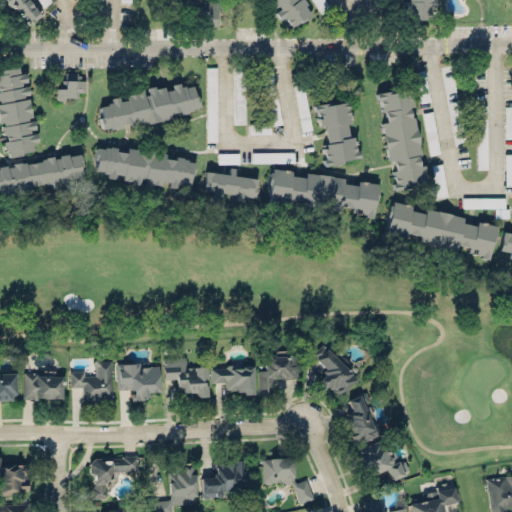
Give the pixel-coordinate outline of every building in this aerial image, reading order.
[(40,15),(34,5),(32,6),(28,0),(6,0),(9,4),(11,3),(14,7),(15,6),(20,14),(22,13),(25,18),(27,23),(29,22),(40,15)] [(216,25),(215,10),(223,9),(222,0),(218,0),(197,1),(198,25),(216,25)] [(289,26),(298,21),(300,22),(310,15),(303,5),(305,4),(302,0),(269,0),(273,7),(276,5),(278,8),(273,12),(278,20),(283,17),(289,26)] [(311,0),(320,13),(329,8),(324,0),(311,0)] [(435,0),(435,10),(429,10),(429,19),(407,19),(408,14),(404,14),(404,0),(435,0)] [(8,148),(9,156),(21,153),(21,152),(32,149),(31,143),(37,141),(35,133),(30,134),(29,129),(34,128),(33,120),(28,121),(27,117),(31,116),(28,99),(24,99),(23,95),(29,94),(27,85),(22,86),(21,83),(27,82),(25,72),(20,73),(18,64),(8,66),(8,63),(0,64),(0,121),(3,121),(4,125),(1,125),(3,134),(6,134),(7,141),(4,141),(6,149),(8,148)] [(206,142),(216,142),(216,67),(205,67),(206,142)] [(413,71),(423,69),(429,101),(419,103),(413,71)] [(245,70),(234,70),(234,123),(244,124),(245,70)] [(263,72),(269,125),(280,124),(274,71),(263,72)] [(56,97),(84,96),(84,80),(77,80),(77,72),(64,72),(65,88),(56,88),(56,97)] [(311,129),(302,81),(292,82),(301,131),(311,129)] [(199,106),(191,108),(191,110),(179,114),(179,111),(168,113),(169,118),(131,126),(131,122),(121,124),(122,127),(114,129),(114,127),(109,129),(108,126),(101,128),(97,106),(107,104),(106,102),(111,101),(109,97),(117,96),(118,101),(126,99),(125,94),(134,93),(134,89),(141,88),(143,95),(147,94),(145,87),(152,85),(153,88),(162,86),(164,91),(172,89),(170,84),(178,82),(179,86),(191,84),(193,95),(196,95),(199,106)] [(374,92),(409,86),(413,107),(410,108),(411,115),(414,114),(422,156),(419,157),(420,164),(424,164),(428,184),(392,191),(391,183),(395,182),(393,171),(395,170),(393,160),(387,161),(380,123),(386,122),(384,111),(381,111),(379,101),(376,102),(374,92)] [(311,104),(349,97),(351,109),(348,109),(350,123),(346,124),(348,136),(352,135),(355,150),(357,150),(359,157),(341,160),(342,162),(323,165),(322,158),(325,158),(323,144),(328,143),(324,124),(318,125),(315,113),(312,113),(311,104)] [(476,169),(487,169),(486,105),(475,105),(476,169)] [(421,112),(432,110),(439,153),(428,155),(421,112)] [(248,134),(269,134),(270,123),(248,123),(248,134)] [(95,147),(93,159),(95,159),(93,170),(101,171),(101,173),(106,173),(106,177),(113,178),(114,173),(122,174),(122,178),(131,180),(130,183),(137,184),(138,177),(143,178),(142,185),(149,186),(149,183),(159,184),(160,180),(168,181),(167,187),(174,188),(175,183),(180,183),(180,182),(188,183),(190,172),(191,173),(193,163),(185,161),(185,160),(180,159),(181,157),(175,156),(174,160),(162,158),(163,153),(126,147),(125,153),(115,151),(115,147),(108,146),(108,147),(103,146),(103,148),(95,147)] [(250,150),(294,151),(294,163),(250,162),(250,150)] [(0,190),(82,179),(78,154),(0,165),(0,190)] [(429,165),(440,163),(446,195),(435,197),(429,165)] [(232,175),(256,178),(253,197),(243,196),(242,201),(233,200),(234,194),(220,192),(220,198),(210,196),(211,191),(201,189),(204,170),(228,174),(229,166),(234,167),(232,175)] [(376,183),(358,181),(357,184),(343,183),(344,177),(305,172),(304,177),(290,175),(291,171),(271,168),(271,172),(269,171),(268,178),(270,178),(267,199),(288,203),(289,198),(301,200),(300,204),(338,210),(339,206),(344,207),(348,207),(351,207),(350,211),(365,214),(364,217),(371,217),(374,200),(376,200),(377,194),(378,188),(375,187),(376,183)] [(504,197),(462,197),(462,208),(504,208),(504,197)] [(491,241),(487,257),(483,256),(484,253),(471,250),(472,246),(456,242),(454,249),(418,240),(419,235),(408,232),(405,237),(382,231),(391,198),(413,204),(412,208),(422,211),(423,206),(465,216),(463,222),(475,225),(476,219),(495,224),(494,229),(497,230),(494,242),(491,241)] [(511,233),(503,232),(499,249),(509,252),(508,258),(511,258),(511,233)] [(310,354),(327,372),(319,379),(337,398),(357,379),(322,343),(310,354)] [(297,377),(296,355),(292,353),(288,353),(286,355),(274,356),(272,354),(268,355),(264,358),(265,364),(263,364),(264,370),(257,370),(258,393),(270,393),(269,376),(272,376),(272,378),(297,377)] [(206,396),(197,397),(197,395),(193,396),(193,392),(180,392),(180,389),(176,389),(175,378),(163,378),(162,357),(185,356),(185,366),(193,366),(193,367),(204,366),(206,396)] [(70,386),(69,372),(82,371),(82,376),(94,376),(94,368),(92,366),(91,362),(94,359),(97,358),(100,361),(109,360),(110,397),(93,397),(93,400),(81,401),(80,385),(70,386)] [(116,363),(116,389),(130,388),(130,399),(147,399),(147,392),(158,391),(158,365),(140,366),(140,362),(116,363)] [(242,394),(253,394),(252,365),(240,365),(240,368),(230,368),(230,364),(211,364),(211,367),(209,367),(210,382),(224,382),(225,388),(230,388),(230,390),(235,390),(235,392),(242,392),(242,394)] [(22,371),(21,398),(36,399),(36,398),(62,399),(62,376),(35,375),(33,372),(22,371)] [(0,399),(15,399),(14,373),(0,372),(0,399)] [(383,434),(379,421),(374,423),(363,392),(346,399),(350,410),(342,413),(353,444),(383,434)] [(367,477),(385,469),(390,480),(403,475),(402,471),(408,469),(403,460),(398,463),(397,461),(390,464),(391,461),(390,457),(387,456),(386,455),(385,456),(382,446),(358,457),(367,477)] [(91,497),(103,497),(105,495),(105,490),(104,489),(103,480),(106,480),(108,479),(110,478),(110,470),(135,469),(135,455),(121,455),(121,457),(109,458),(109,455),(99,455),(99,458),(92,458),(87,463),(87,473),(90,473),(90,480),(92,480),(93,488),(90,488),(91,497)] [(261,458),(262,483),(293,481),(294,501),(309,500),(308,480),(292,481),(291,457),(261,458)] [(242,459),(236,461),(231,460),(231,462),(227,462),(218,463),(215,463),(215,466),(214,467),(214,473),(212,474),(212,477),(199,478),(200,493),(201,493),(202,496),(214,495),(216,496),(218,497),(220,495),(219,492),(237,490),(236,484),(248,483),(247,471),(243,472),(242,459)] [(27,490),(19,491),(19,492),(10,493),(10,495),(0,495),(0,464),(26,463),(26,475),(22,476),(22,481),(18,481),(18,486),(27,485),(27,490)] [(167,472),(168,495),(183,494),(183,497),(195,496),(193,475),(190,475),(190,467),(181,467),(181,471),(167,472)] [(511,474),(485,478),(489,511),(504,511),(504,507),(511,506),(511,474)] [(451,481),(456,502),(442,506),(443,511),(408,511),(406,502),(421,498),(419,492),(433,489),(433,485),(451,481)] [(364,511),(362,499),(376,496),(380,509),(379,510),(379,511),(387,511),(396,509),(404,506),(405,511),(364,511)] [(149,500),(150,511),(170,511),(169,499),(149,500)] [(0,503),(0,511),(28,511),(28,503),(0,503)]
